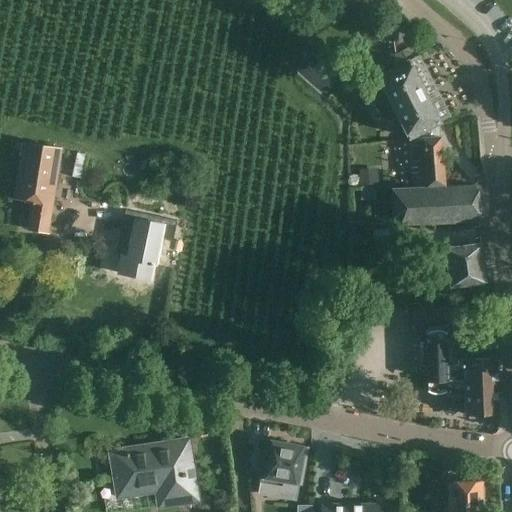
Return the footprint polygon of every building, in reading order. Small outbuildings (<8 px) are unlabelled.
[(377,76),(383,87),(375,91),(372,101),(381,118),(391,121),(398,117),(408,136),(423,129),(438,121),(408,60),(377,76)] [(440,137),(438,121),(423,129),(424,138),(421,138),(419,139),(410,139),(413,188),(444,186),(441,137),(440,137)] [(22,142),(13,198),(30,201),(26,227),(48,231),(62,148),(22,142)] [(378,183),(377,168),(358,169),(359,185),(378,183)] [(444,186),(413,188),(391,189),(393,218),(398,224),(479,221),(477,191),(476,191),(476,185),(444,186)] [(121,256),(118,271),(149,278),(151,267),(153,268),(162,224),(134,218),(126,257),(121,256)] [(482,243),(444,247),(449,287),(486,282),(482,243)] [(450,315),(449,306),(414,308),(415,329),(416,329),(416,328),(424,328),(427,332),(426,332),(427,333),(428,389),(427,390),(429,392),(432,393),(435,393),(438,394),(440,393),(443,393),(446,392),(449,390),(464,391),(465,414),(498,413),(496,357),(494,357),(494,344),(475,344),(476,337),(445,336),(445,330),(440,330),(440,325),(453,325),(453,315),(450,315)] [(188,439),(110,451),(117,497),(156,491),(158,506),(198,500),(188,439)] [(269,441),(265,441),(258,481),(281,485),(282,480),(296,482),(296,481),(299,482),(306,448),(302,448),(303,447),(269,441)] [(477,482),(476,479),(469,479),(467,483),(448,483),(448,511),(481,511),(481,501),(484,501),(483,487),(481,487),(481,482),(477,482)]
